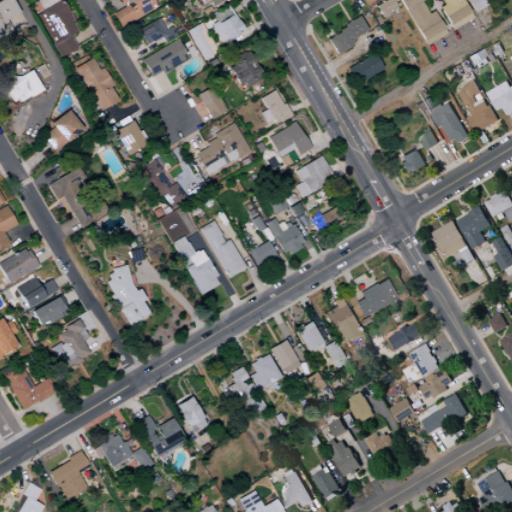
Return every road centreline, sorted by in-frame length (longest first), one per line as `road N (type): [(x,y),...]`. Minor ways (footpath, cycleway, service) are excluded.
road 1 (residential): [(0,464),(511,152)]
road 2 (tertiary): [(264,0),(511,412)]
road 3 (residential): [(0,154),(140,381)]
road 4 (residential): [(179,86),(203,126),(162,150),(138,110),(179,86)]
road 5 (residential): [(378,511),(511,433)]
road 6 (residential): [(83,0),(146,105)]
